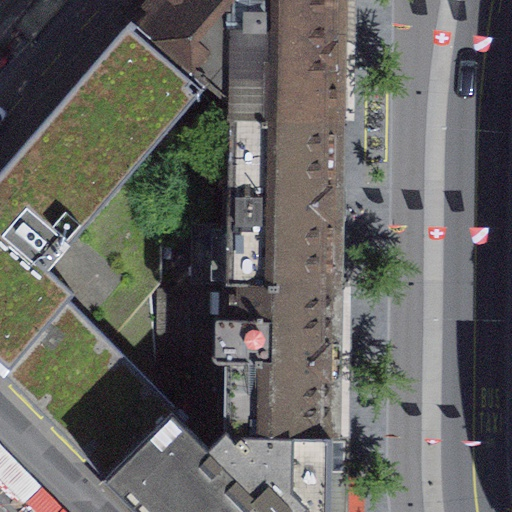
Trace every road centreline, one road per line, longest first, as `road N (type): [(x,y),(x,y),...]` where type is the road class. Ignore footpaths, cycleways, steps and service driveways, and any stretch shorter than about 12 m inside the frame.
road 1 (tertiary): [(446,511),(443,228),(452,42)]
road 2 (residential): [(0,419),(91,511)]
